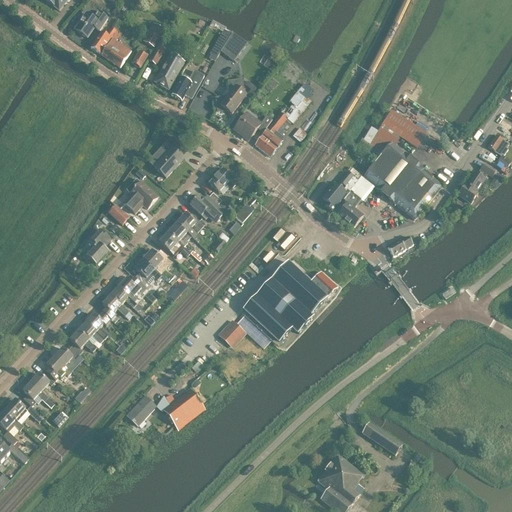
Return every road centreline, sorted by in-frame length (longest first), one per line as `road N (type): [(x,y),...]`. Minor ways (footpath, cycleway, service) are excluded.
road 1 (residential): [(0,388),(227,139)]
road 2 (unclassified): [(206,511),(315,406),(429,320)]
road 3 (tertiary): [(227,139),(120,81),(10,0)]
road 4 (tertiary): [(362,246),(424,223),(511,97)]
road 5 (tertiary): [(362,246),(321,223),(227,139)]
